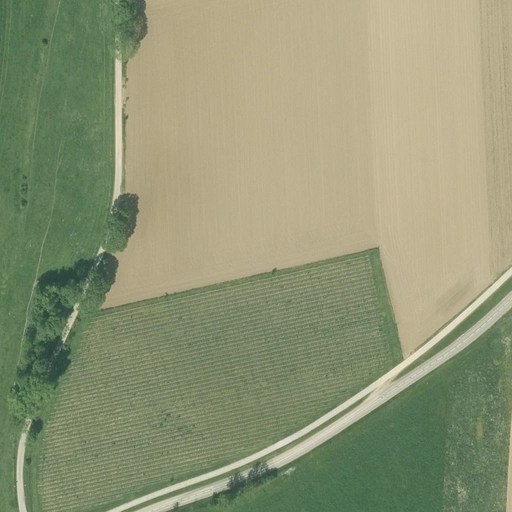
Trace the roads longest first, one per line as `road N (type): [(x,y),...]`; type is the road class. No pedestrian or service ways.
road 1 (unclassified): [(22,511),(26,426),(115,206),(117,0)]
road 2 (tertiary): [(147,511),(280,460),(460,343),(511,298)]
